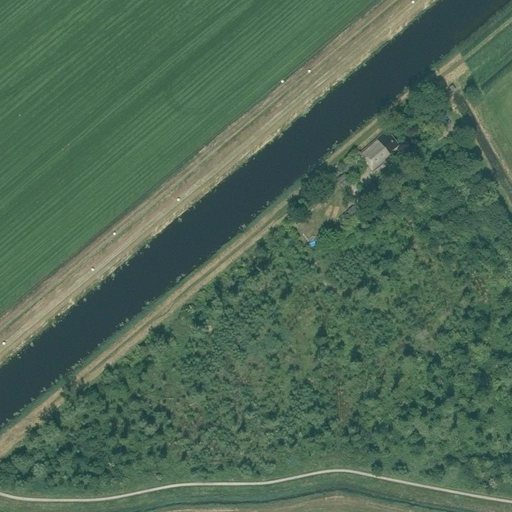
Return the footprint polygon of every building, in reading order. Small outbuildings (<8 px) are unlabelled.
[(385,161),(391,168),(395,164),(388,156),(393,153),(391,151),(398,145),(386,131),(358,155),(373,172),(385,161)] [(341,168),(347,173),(357,162),(351,157),(341,168)] [(351,182),(344,173),(335,180),(342,189),(351,182)] [(356,194),(363,202),(378,190),(371,181),(356,194)] [(355,204),(348,210),(353,215),(360,209),(355,204)]
